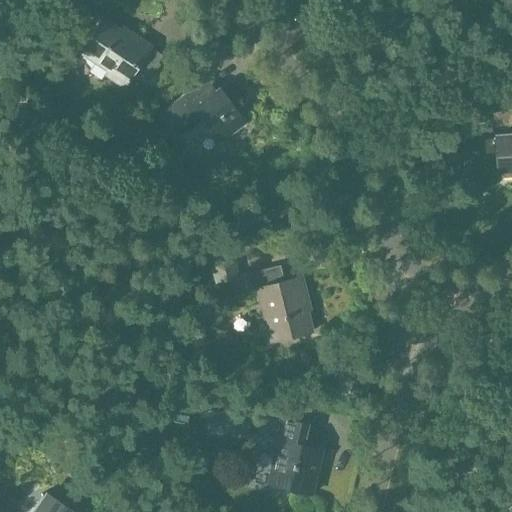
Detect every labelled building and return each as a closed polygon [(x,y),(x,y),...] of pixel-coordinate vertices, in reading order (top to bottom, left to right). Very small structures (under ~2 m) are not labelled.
[(106,75),(125,88),(152,48),(133,35),(131,38),(103,20),(81,53),(109,71),(106,75)] [(182,138),(204,121),(221,144),(232,135),(233,135),(246,125),(220,90),(216,92),(207,81),(182,99),(161,115),(171,129),(174,127),(182,138)] [(511,137),(498,138),(501,174),(511,173),(511,137)] [(241,278),(231,244),(206,251),(216,286),(241,278)] [(281,266),(248,274),(252,290),(259,288),(273,342),(311,333),(304,304),(307,303),(300,277),(285,281),(281,266)] [(208,436),(250,439),(252,414),(210,411),(208,436)] [(276,442),(281,444),(271,482),(310,492),(320,453),(302,449),(308,425),(282,418),(276,442)] [(200,483),(196,479),(191,479),(187,483),(186,488),(190,492),(196,493),(200,489),(200,483)] [(67,511),(47,498),(37,511),(67,511)]
